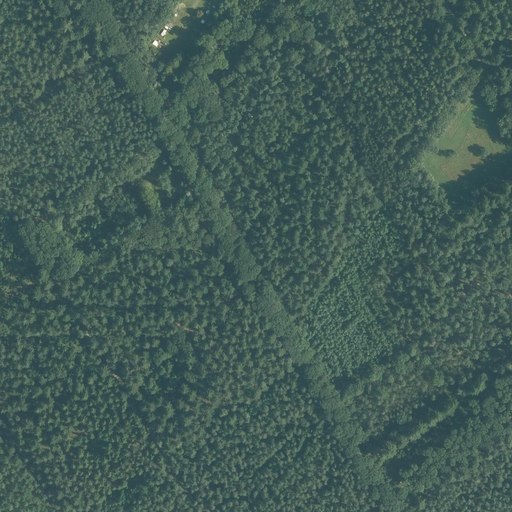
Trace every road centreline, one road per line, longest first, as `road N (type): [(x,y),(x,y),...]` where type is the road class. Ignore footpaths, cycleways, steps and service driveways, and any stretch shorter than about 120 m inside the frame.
road 1 (track): [(57,281),(200,511)]
road 2 (track): [(206,195),(327,400)]
road 3 (track): [(91,0),(183,157)]
road 4 (track): [(57,281),(206,195)]
